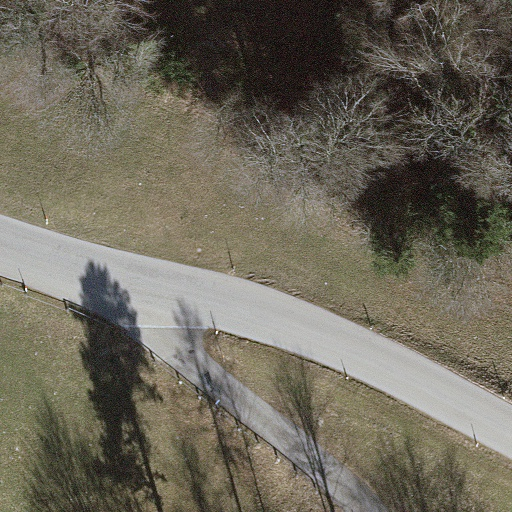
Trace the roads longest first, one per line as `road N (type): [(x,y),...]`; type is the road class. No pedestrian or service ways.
road 1 (tertiary): [(94,275),(279,318),(511,428)]
road 2 (unclassified): [(367,511),(94,275)]
road 3 (track): [(36,258),(122,511)]
